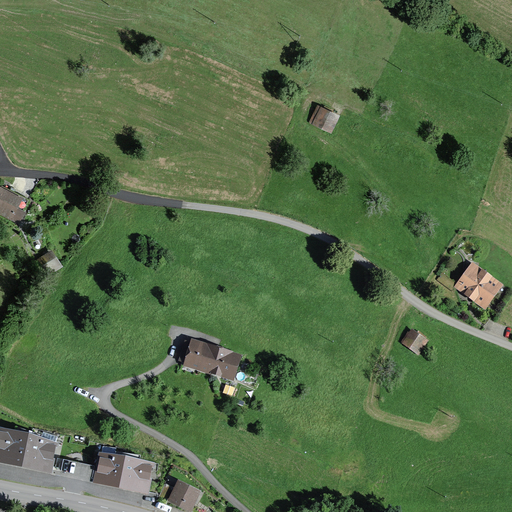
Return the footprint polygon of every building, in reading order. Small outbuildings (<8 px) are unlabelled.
[(316,109),(310,120),(330,129),(335,117),(316,109)] [(0,212),(17,221),(28,200),(1,185),(0,188),(0,212)] [(40,260),(49,273),(55,269),(46,255),(40,260)] [(459,285),(484,304),(496,286),(471,268),(459,285)] [(408,333),(401,342),(404,344),(405,343),(417,351),(425,337),(418,332),(415,335),(412,333),(411,335),(408,333)] [(186,344),(181,361),(231,376),(237,359),(186,344)] [(0,436),(0,458),(50,469),(55,445),(57,437),(43,432),(40,442),(13,433),(1,431),(0,436)] [(103,446),(97,479),(146,489),(151,465),(139,462),(115,459),(116,448),(103,446)] [(93,477),(95,463),(63,460),(62,473),(93,477)] [(179,483),(171,500),(190,510),(198,493),(179,483)]
